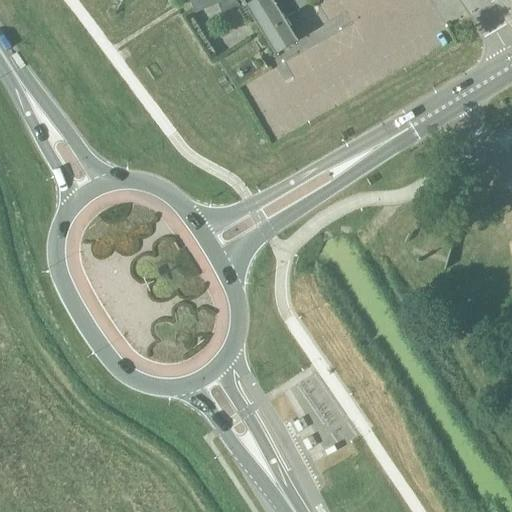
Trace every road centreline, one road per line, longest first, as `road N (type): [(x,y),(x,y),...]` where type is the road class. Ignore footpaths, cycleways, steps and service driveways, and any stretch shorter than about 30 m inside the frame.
road 1 (secondary): [(73,203),(54,244),(65,292),(122,372),(146,385),(180,386)]
road 2 (secondary): [(225,274),(251,240),(368,163),(373,148)]
road 3 (secondary): [(373,148),(358,145),(234,213),(193,220)]
road 4 (secondary): [(109,181),(31,85),(16,78)]
road 5 (secondary): [(180,386),(206,406),(261,480),(275,483)]
road 6 (secondary): [(16,78),(16,94),(73,203)]
road 7 (secondary): [(275,483),(277,470),(221,363)]
